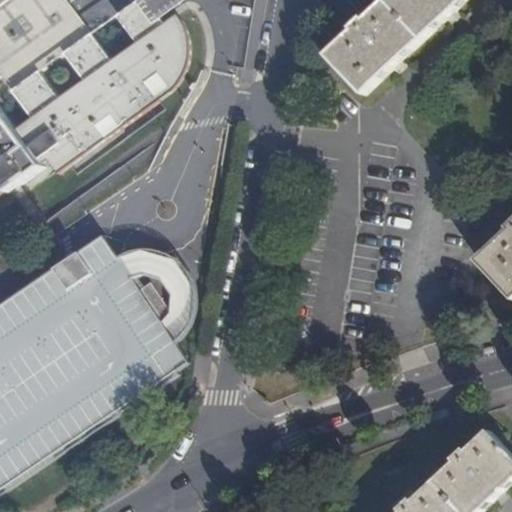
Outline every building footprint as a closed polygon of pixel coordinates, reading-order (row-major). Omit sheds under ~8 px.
[(0,0),(0,199),(11,191),(13,194),(49,168),(34,147),(47,137),(56,150),(145,84),(149,90),(170,76),(177,70),(182,63),(185,57),(187,48),(188,41),(187,31),(185,22),(181,14),(176,8),(168,2),(155,11),(152,6),(147,0),(114,0),(109,4),(128,30),(104,49),(71,5),(67,9),(61,2),(63,0),(0,0)] [(71,5),(67,0),(63,0),(61,2),(67,9),(71,5)] [(329,57),(364,97),(467,0),(390,0),(366,23),(364,21),(351,32),(354,34),(329,57)] [(56,150),(60,155),(149,90),(145,84),(56,150)] [(181,248),(211,251),(218,187),(187,184),(181,248)] [(511,235),(484,260),(511,290),(511,229),(511,230),(511,231),(511,235)] [(483,511),(511,484),(511,449),(494,431),(471,453),(468,450),(457,461),(460,463),(419,502),(416,499),(405,510),(406,511),(483,511)]
